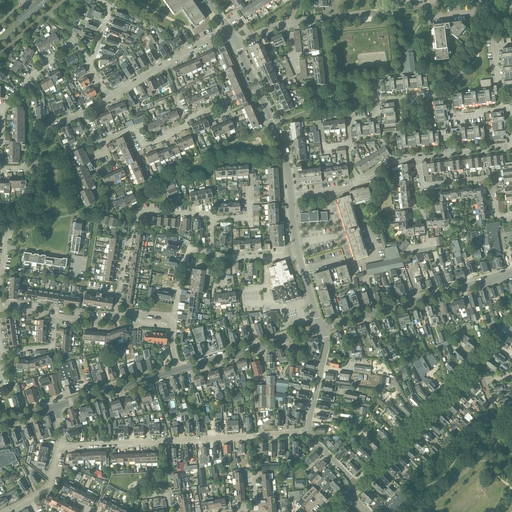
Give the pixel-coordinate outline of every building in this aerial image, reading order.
[(162,0),(174,16),(175,15),(182,10),(194,27),(204,20),(190,0),(162,0)] [(241,11),(243,9),(246,7),(243,4),(240,0),(239,0),(233,4),(236,9),(238,7),(241,11)] [(246,7),(243,9),(244,10),(241,12),(246,19),(275,0),(257,0),(258,1),(255,2),(253,0),(252,0),(251,1),(253,4),(251,5),(250,5),(250,4),(248,6),(248,7),(246,8),(246,7)] [(329,2),(317,2),(317,8),(314,8),(315,13),(321,12),(321,7),(327,7),(328,7),(329,2)] [(130,15),(125,13),(117,10),(115,16),(128,20),(130,15)] [(131,17),(141,22),(143,18),(134,13),(131,17)] [(125,25),(113,20),(112,24),(113,25),(112,27),(123,31),(125,25)] [(97,25),(89,23),(87,22),(85,27),(95,31),(97,25)] [(445,27),(446,37),(451,36),(452,36),(457,39),(460,36),(463,32),(466,28),(461,24),(461,23),(462,23),(462,22),(453,23),(454,24),(451,24),(449,24),(445,25),(443,25),(432,26),(434,44),(435,50),(436,58),(436,61),(438,61),(449,60),(448,56),(445,27)] [(110,28),(108,33),(118,37),(119,35),(121,36),(122,33),(110,28)] [(51,33),(52,35),(50,36),(49,36),(54,44),(59,41),(59,42),(59,41),(57,38),(59,36),(56,30),(51,33)] [(281,35),(276,37),(280,46),(285,44),(283,39),(284,39),(286,38),(283,32),(281,34),(281,35)] [(83,33),(82,37),(84,38),(83,39),(91,41),(93,36),(85,33),(83,33)] [(176,39),(173,40),(178,48),(183,45),(180,40),(181,39),(182,38),(179,33),(177,35),(177,36),(175,37),(175,38),(176,39)] [(148,37),(152,44),(153,45),(157,42),(153,34),(148,37)] [(45,38),(49,47),(50,47),(49,47),(54,44),(49,36),(45,39),(45,38)] [(276,37),(271,39),(267,40),(267,39),(262,41),(264,45),(264,46),(272,42),(275,48),(280,46),(276,37)] [(40,41),(45,50),(45,49),(49,47),(45,38),(44,38),(45,39),(40,41)] [(107,38),(105,43),(116,47),(118,42),(107,38)] [(178,48),(173,40),(171,42),(170,40),(168,41),(167,40),(165,41),(168,47),(170,45),(173,51),(178,48)] [(45,50),(40,41),(36,44),(35,44),(40,52),(41,53),(43,52),(43,51),(44,49),(45,50)] [(261,43),(251,48),(260,67),(259,68),(262,67),(270,63),(261,43)] [(148,46),(151,52),(146,54),(151,63),(158,60),(153,51),(155,49),(153,45),(152,44),(151,44),(150,45),(148,46)] [(164,44),(158,48),(163,57),(169,53),(164,44)] [(220,55),(229,51),(228,51),(226,46),(227,46),(226,46),(224,47),(218,49),(218,50),(220,54),(220,55)] [(109,55),(112,56),(114,51),(111,50),(104,47),(102,53),(109,55)] [(23,53),(32,58),(31,58),(34,53),(27,48),(26,48),(24,53),(23,53)] [(506,91),(511,90),(511,53),(511,52),(511,48),(501,50),(502,50),(503,53),(502,54),(503,60),(504,60),(504,67),(503,67),(504,74),(505,74),(506,81),(505,81),(506,87),(507,87),(507,91),(506,91)] [(136,60),(141,69),(147,66),(141,55),(143,54),(141,50),(139,52),(140,53),(137,55),(139,58),(136,60)] [(206,52),(210,61),(211,61),(210,61),(215,59),(211,50),(207,52),(206,52)] [(117,59),(124,55),(122,52),(121,51),(115,54),(117,59)] [(229,51),(220,55),(222,59),(222,60),(231,56),(230,56),(228,51),(229,51)] [(202,54),(201,54),(205,63),(210,61),(206,52),(206,53),(202,55),(202,54)] [(32,58),(23,53),(21,57),(20,57),(21,57),(29,62),(31,58),(32,58)] [(402,54),(404,73),(414,72),(413,53),(412,53),(403,54),(402,54)] [(196,57),(197,59),(200,65),(201,68),(200,65),(205,63),(201,54),(201,55),(197,57),(196,57)] [(77,60),(76,58),(76,57),(76,56),(74,56),(74,55),(68,59),(65,61),(67,64),(70,63),(70,64),(71,64),(77,60)] [(224,65),(233,61),(233,60),(233,61),(231,56),(222,60),(224,64),(224,65)] [(29,62),(21,57),(20,57),(20,58),(18,62),(15,60),(15,61),(16,61),(18,62),(23,66),(26,67),(28,62),(28,63),(29,62)] [(136,72),(141,69),(136,60),(133,61),(131,58),(129,59),(136,72)] [(192,61),(196,70),(197,70),(196,70),(201,68),(200,65),(197,59),(193,61),(192,61)] [(18,62),(16,61),(13,65),(12,65),(13,66),(21,70),(23,66),(26,67),(23,66),(18,62)] [(187,63),(187,64),(191,72),(192,72),(196,70),(192,61),(188,63),(187,63)] [(233,61),(224,65),(226,69),(224,70),(224,71),(226,69),(233,67),(235,66),(233,61)] [(271,63),(270,63),(262,67),(259,68),(262,67),(264,72),(273,68),(271,63)] [(182,66),(186,74),(187,74),(191,72),(187,64),(183,65),(182,65),(182,66)] [(21,70),(13,66),(10,70),(9,70),(18,75),(20,70),(21,71),(21,70)] [(112,73),(111,71),(114,69),(112,66),(109,68),(102,72),(104,73),(103,74),(104,76),(105,76),(112,73)] [(121,68),(123,71),(127,77),(129,76),(129,77),(131,76),(131,75),(132,74),(128,68),(126,69),(124,66),(121,68)] [(177,68),(181,76),(181,77),(182,76),(186,74),(182,66),(178,68),(178,67),(177,68)] [(235,71),(233,67),(226,69),(224,71),(226,75),(235,72),(235,71)] [(76,71),(74,73),(77,78),(85,73),(82,68),(76,71)] [(173,70),(172,70),(176,79),(177,79),(176,78),(181,76),(177,68),(173,70)] [(276,73),(273,68),(264,72),(266,77),(276,73)] [(0,80),(3,82),(3,81),(7,84),(9,80),(11,76),(7,74),(0,69),(0,80)] [(57,71),(52,73),(57,81),(62,79),(57,70),(57,71)] [(228,80),(237,77),(237,76),(235,72),(226,75),(226,76),(228,80)] [(57,81),(52,73),(48,76),(47,76),(49,78),(52,84),(54,86),(52,84),(57,81)] [(278,78),(276,73),(266,77),(268,82),(278,78)] [(120,78),(117,74),(107,80),(110,84),(120,78)] [(159,77),(165,87),(169,85),(167,82),(163,75),(159,77)] [(120,78),(110,84),(112,87),(122,81),(123,83),(126,80),(123,76),(120,78)] [(79,86),(88,81),(86,77),(74,83),(76,87),(79,85),(79,86)] [(160,90),(165,87),(159,77),(156,79),(160,86),(157,88),(159,91),(160,90)] [(237,77),(228,80),(228,81),(229,81),(231,85),(230,85),(239,82),(239,81),(239,82),(237,77)] [(428,88),(427,81),(426,77),(426,78),(423,78),(423,77),(416,78),(416,79),(409,80),(409,79),(402,79),(402,80),(402,81),(395,81),(395,80),(389,81),(389,82),(385,82),(385,81),(386,93),(390,92),(390,91),(396,90),(396,91),(404,90),(404,89),(410,89),(410,90),(418,89),(418,88),(423,87),(423,88),(428,88)] [(52,84),(49,78),(44,81),(49,89),(53,86),(54,86),(52,84)] [(280,83),(278,78),(268,82),(271,87),(280,83)] [(49,89),(44,81),(39,84),(39,83),(44,92),(44,91),(49,89)] [(88,81),(79,86),(80,87),(78,88),(80,90),(89,85),(88,84),(90,83),(89,83),(88,81)] [(149,88),(146,90),(149,96),(154,94),(153,91),(156,90),(153,81),(147,83),(149,88)] [(230,92),(233,90),(242,87),(241,86),(239,82),(230,85),(227,87),(230,92)] [(209,86),(210,88),(214,97),(215,97),(214,97),(219,95),(216,87),(217,86),(215,83),(209,86)] [(275,87),(277,92),(286,88),(284,83),(275,87)] [(142,86),(137,89),(140,97),(141,97),(142,99),(143,98),(144,101),(146,100),(146,99),(148,98),(147,96),(146,96),(145,94),(146,94),(142,86)] [(242,87),(233,90),(233,91),(235,95),(235,96),(244,92),(244,91),(243,91),(241,87),(242,87)] [(453,97),(454,108),(459,107),(459,106),(464,106),(464,107),(472,106),(472,105),(478,104),(478,105),(486,104),(486,103),(491,102),(491,103),(496,103),(495,100),(497,100),(498,99),(496,87),(493,87),(494,93),(491,93),(491,92),(484,93),(484,94),(477,95),(477,94),(470,94),(471,95),(464,96),(463,96),(463,95),(457,96),(457,97),(454,98),(453,97)] [(86,96),(94,92),(92,88),(89,90),(89,89),(89,88),(84,91),(84,92),(81,93),(83,96),(85,95),(86,96)] [(205,91),(209,100),(209,99),(214,97),(214,98),(214,97),(210,88),(210,89),(206,91),(205,91)] [(288,93),(286,88),(277,92),(279,97),(288,93)] [(201,93),(200,93),(204,102),(205,102),(204,101),(209,99),(209,100),(205,91),(201,93)] [(94,92),(86,96),(87,98),(86,99),(87,102),(88,101),(89,101),(94,98),(94,97),(96,95),(94,92)] [(237,100),(246,97),(246,96),(244,92),(235,96),(232,97),(233,99),(236,98),(237,100)] [(126,96),(127,98),(126,99),(128,101),(126,102),(129,108),(131,107),(137,104),(135,102),(130,93),(126,96)] [(204,102),(200,93),(196,95),(195,95),(199,104),(200,104),(199,104),(204,102)] [(288,93),(279,97),(281,102),(290,98),(288,93)] [(191,97),(190,97),(194,106),(195,106),(194,106),(199,104),(195,95),(191,97)] [(66,99),(67,100),(68,103),(68,104),(70,107),(71,107),(72,110),(77,107),(75,103),(76,103),(74,100),(72,97),(70,99),(69,97),(66,99)] [(194,106),(190,97),(186,100),(185,99),(189,108),(190,108),(189,108),(194,106)] [(243,108),(243,109),(250,106),(249,105),(248,103),(248,102),(246,97),(237,100),(237,101),(239,105),(239,106),(242,104),(242,105),(243,108)] [(293,103),(290,98),(281,102),(283,107),(293,103)] [(62,104),(57,105),(59,114),(65,112),(63,106),(65,105),(63,100),(61,100),(62,104)] [(151,101),(145,104),(147,109),(153,107),(151,101)] [(435,123),(447,122),(446,118),(445,118),(444,111),(445,111),(445,105),(443,105),(443,101),(444,101),(433,102),(433,106),(434,106),(435,106),(435,112),(434,112),(435,120),(436,120),(436,122),(435,123)] [(54,116),(59,114),(57,105),(55,102),(50,103),(47,104),(49,111),(52,110),(54,116)] [(118,105),(117,105),(121,114),(122,114),(121,114),(126,112),(123,103),(122,103),(118,105)] [(293,103),(283,107),(286,112),(295,108),(293,103)] [(394,107),(394,103),(383,105),(384,105),(384,108),(383,108),(384,115),(385,115),(386,122),(385,122),(385,126),(396,124),(395,124),(395,121),(396,121),(395,113),(394,113),(393,108),(394,107)] [(113,107),(112,107),(116,116),(117,116),(116,116),(121,114),(117,105),(113,107)] [(244,109),(246,114),(254,110),(252,105),(250,106),(243,109),(244,109)] [(111,118),(112,121),(112,120),(111,118),(116,116),(112,107),(108,109),(108,112),(111,118)] [(13,142),(13,143),(18,143),(23,143),(23,142),(23,136),(22,136),(22,133),(23,133),(22,125),(22,122),(22,119),(22,115),(22,112),(22,109),(23,108),(13,108),(13,112),(14,112),(14,115),(13,115),(13,119),(14,119),(14,122),(13,122),(14,122),(14,125),(13,125),(13,133),(14,133),(14,136),(13,136),(13,142)] [(112,121),(111,118),(108,112),(108,109),(107,109),(108,112),(104,114),(103,114),(108,125),(110,124),(109,122),(112,120),(112,121)] [(179,119),(175,110),(171,112),(170,112),(174,121),(179,119)] [(254,110),(246,114),(245,114),(246,114),(248,118),(256,115),(254,110),(255,110),(254,110)] [(174,121),(170,112),(165,114),(169,123),(174,121)] [(494,142),(505,140),(504,140),(503,137),(504,136),(504,130),(503,130),(502,130),(502,123),(503,123),(502,116),(501,116),(501,113),(502,113),(502,112),(490,114),(491,118),(492,118),(493,123),(492,124),(492,132),(494,132),(494,137),(493,137),(494,142)] [(99,116),(98,116),(102,125),(103,125),(105,124),(106,126),(108,125),(103,114),(99,116)] [(160,116),(161,119),(164,125),(165,128),(164,125),(169,123),(165,114),(161,116),(160,116)] [(257,115),(256,115),(248,118),(248,119),(250,124),(258,120),(256,115),(257,115)] [(102,125),(98,116),(94,118),(93,118),(99,130),(101,129),(100,126),(102,125)] [(156,121),(160,130),(160,129),(165,127),(165,128),(164,125),(161,119),(160,116),(161,119),(157,121),(156,121)] [(201,121),(200,121),(204,130),(205,130),(204,130),(209,128),(205,119),(205,120),(201,122),(201,121)] [(259,120),(258,120),(250,124),(252,129),(261,125),(259,120)] [(151,123),(155,132),(160,130),(156,121),(152,123),(151,123)] [(204,130),(200,121),(200,122),(196,124),(196,123),(195,124),(199,133),(200,132),(199,132),(204,130)] [(225,123),(229,132),(234,130),(230,121),(225,123)] [(77,126),(73,128),(75,132),(79,131),(79,133),(81,132),(82,133),(85,132),(84,131),(84,130),(81,122),(76,124),(77,126)] [(150,134),(155,132),(151,123),(147,125),(146,125),(150,134)] [(229,132),(225,123),(220,125),(224,134),(229,132)] [(380,135),(380,127),(379,123),(379,125),(375,125),(375,124),(369,125),(369,126),(362,127),(361,126),(355,126),(355,128),(352,128),(352,127),(351,127),(353,138),(357,138),(357,137),(362,136),(362,137),(371,136),(371,135),(370,135),(376,134),(376,135),(380,135)] [(190,126),(194,135),(195,136),(200,134),(199,133),(195,124),(193,125),(191,126),(190,126)] [(224,134),(220,125),(216,127),(215,127),(219,136),(224,134)] [(64,129),(63,130),(68,142),(74,140),(72,136),(73,136),(69,126),(64,128),(64,129)] [(219,136),(215,127),(215,128),(210,130),(210,129),(210,130),(214,138),(219,136)] [(481,139),(485,139),(484,127),(483,127),(483,128),(480,129),(480,128),(473,129),(473,130),(466,130),(466,129),(464,130),(460,130),(460,131),(456,132),(456,131),(457,142),(461,142),(461,140),(467,140),(467,141),(475,140),(475,139),(481,138),(481,139)] [(396,138),(397,149),(402,148),(402,147),(407,147),(407,148),(416,147),(416,146),(421,145),(421,146),(429,145),(429,144),(435,143),(435,145),(439,144),(438,133),(437,133),(437,134),(434,134),(434,133),(427,134),(428,135),(420,136),(420,135),(414,136),(414,137),(407,138),(406,136),(400,137),(400,138),(397,139),(397,138),(396,138)] [(194,145),(190,136),(189,136),(190,137),(185,139),(189,147),(193,145),(194,145)] [(127,142),(124,137),(116,141),(118,146),(127,142)] [(181,137),(179,138),(180,141),(184,149),(188,147),(189,147),(185,139),(185,138),(184,139),(182,140),(181,137)] [(185,152),(184,149),(180,141),(179,141),(175,143),(176,145),(179,151),(180,154),(185,152)] [(120,151),(129,147),(127,142),(118,146),(119,148),(117,149),(118,152),(120,151)] [(179,154),(180,154),(179,151),(176,145),(175,143),(174,143),(176,145),(171,147),(175,156),(179,154)] [(380,149),(385,158),(390,155),(387,152),(390,150),(387,145),(380,149)] [(131,152),(129,147),(120,151),(122,156),(131,152)] [(175,156),(171,147),(166,149),(170,158),(174,156),(175,156)] [(75,169),(75,170),(81,184),(82,184),(84,187),(83,187),(84,191),(79,193),(80,193),(81,197),(82,196),(84,199),(83,200),(84,200),(85,203),(84,203),(86,207),(86,208),(95,204),(95,203),(93,200),(91,197),(92,196),(91,196),(90,193),(89,189),(93,187),(91,183),(90,180),(84,166),(88,164),(87,160),(86,160),(85,157),(85,156),(83,153),(84,153),(82,149),(73,153),(75,157),(76,156),(77,160),(76,160),(77,160),(79,163),(78,164),(79,167),(75,169)] [(161,151),(165,160),(169,158),(170,158),(166,149),(166,150),(161,152),(161,151)] [(385,158),(380,149),(375,152),(380,161),(385,158)] [(150,153),(150,154),(153,162),(154,163),(154,162),(158,160),(156,154),(155,151),(155,152),(150,154),(150,153)] [(156,154),(158,160),(159,163),(160,162),(164,160),(165,160),(161,151),(161,152),(156,154),(155,151),(156,154)] [(125,161),(133,157),(131,152),(122,156),(123,158),(121,159),(122,162),(125,161)] [(380,161),(375,152),(370,155),(376,164),(380,161)] [(145,156),(148,165),(149,165),(149,164),(153,162),(150,154),(145,156)] [(506,198),(506,201),(511,201),(511,204),(511,162),(503,164),(502,155),(499,155),(499,154),(493,155),(487,155),(486,156),(486,157),(484,157),(481,157),(480,156),(474,157),(468,158),(468,159),(465,159),(462,160),(461,159),(461,158),(455,159),(449,160),(449,161),(446,161),(443,162),(443,161),(442,161),(436,161),(430,162),(430,163),(427,163),(427,162),(425,162),(425,161),(422,161),(423,164),(422,164),(423,176),(426,176),(426,182),(427,183),(430,183),(432,182),(431,174),(438,173),(444,172),(444,176),(443,176),(443,181),(446,181),(446,176),(447,175),(449,175),(450,180),(453,180),(452,175),(451,175),(450,172),(456,171),(463,170),(463,173),(463,174),(462,174),(462,179),(464,179),(465,178),(465,173),(466,173),(468,173),(469,178),(472,178),(471,172),(470,173),(469,169),(475,169),(482,168),(482,171),(480,171),(481,177),(484,176),(484,171),(485,171),(487,171),(487,176),(490,175),(490,170),(489,170),(488,167),(494,167),(500,166),(501,171),(503,170),(503,177),(504,183),(501,183),(501,182),(495,182),(496,185),(501,185),(501,186),(501,188),(496,189),(497,192),(502,191),(502,190),(505,189),(505,195),(506,198)] [(307,160),(307,155),(297,156),(298,166),(296,166),(297,171),(302,170),(301,161),(307,160)] [(376,164),(370,155),(366,158),(371,167),(376,164)] [(135,162),(133,157),(125,161),(127,166),(129,165),(135,162)] [(371,167),(366,158),(361,161),(366,169),(371,167)] [(135,162),(129,165),(131,170),(140,166),(137,161),(135,162)] [(366,169),(361,161),(354,165),(357,170),(360,169),(362,172),(366,169)] [(140,166),(131,170),(133,175),(142,171),(140,166)] [(268,175),(278,175),(278,169),(274,169),(274,166),(268,167),(268,175)] [(125,177),(122,169),(117,171),(120,180),(125,177)] [(299,172),(300,184),(300,183),(321,181),(321,182),(322,182),(321,178),(320,169),(299,172)] [(116,171),(112,173),(115,182),(120,180),(117,171),(116,171)] [(142,171),(133,175),(136,180),(144,176),(142,171)] [(111,174),(107,176),(110,184),(115,182),(112,173),(111,173),(111,174)] [(105,186),(110,184),(107,176),(102,178),(101,178),(105,187),(106,186),(105,186)] [(136,180),(138,185),(146,181),(144,176),(136,180)] [(165,187),(167,192),(175,189),(172,181),(162,186),(163,188),(164,188),(164,187),(165,187)] [(462,199),(470,198),(469,189),(469,186),(463,186),(463,190),(461,190),(462,199)] [(480,189),(478,189),(478,198),(484,198),(484,195),(487,195),(486,186),(480,186),(480,189)] [(449,201),(457,200),(455,187),(452,188),(453,191),(450,192),(448,193),(449,201)] [(372,200),(369,188),(364,189),(364,188),(358,190),(357,189),(355,189),(355,190),(351,192),(351,191),(349,191),(349,192),(350,196),(338,200),(339,204),(337,204),(339,211),(338,211),(339,213),(340,213),(341,217),(340,217),(341,220),(342,219),(343,223),(342,224),(343,226),(344,226),(345,230),(344,230),(345,232),(346,232),(347,236),(346,236),(346,238),(348,238),(349,242),(348,242),(348,244),(350,244),(351,248),(350,249),(350,251),(351,250),(353,255),(352,255),(352,257),(353,257),(355,261),(368,257),(359,228),(352,206),(372,200)] [(178,195),(175,189),(167,192),(169,196),(167,197),(168,198),(168,199),(178,195)] [(472,189),(469,189),(470,198),(474,198),(476,198),(478,198),(478,189),(472,190),(472,189)] [(205,204),(207,204),(205,190),(199,192),(201,201),(204,200),(205,204)] [(440,200),(440,203),(448,202),(449,201),(448,193),(442,193),(442,191),(436,191),(437,201),(440,200)] [(120,193),(122,198),(126,207),(131,204),(127,196),(125,197),(123,192),(120,193)] [(127,196),(131,204),(132,204),(136,202),(135,198),(132,193),(127,196)] [(195,207),(197,206),(194,193),(189,194),(190,198),(190,203),(194,202),(195,207)] [(179,198),(178,195),(168,199),(169,201),(171,200),(173,205),(181,201),(179,198)] [(122,198),(117,200),(121,209),(126,207),(122,198)] [(121,209),(117,200),(112,202),(116,211),(121,209)] [(327,221),(327,212),(318,213),(318,212),(309,212),(309,214),(300,214),(300,223),(327,221)] [(455,212),(449,213),(442,214),(443,219),(448,224),(451,220),(451,215),(456,215),(455,212)] [(484,220),(485,220),(487,220),(487,217),(491,217),(491,214),(478,215),(479,220),(477,223),(479,225),(479,226),(480,226),(481,226),(481,225),(485,225),(484,220)] [(100,224),(107,226),(110,216),(108,215),(107,217),(103,216),(100,224)] [(141,225),(149,226),(150,215),(147,215),(147,217),(142,217),(141,225)] [(110,216),(107,226),(114,228),(117,220),(112,219),(112,218),(112,217),(110,216)] [(156,227),(163,227),(164,217),(162,216),(162,218),(157,218),(156,227)] [(176,220),(171,219),(170,228),(178,228),(178,218),(176,218),(176,220)] [(442,220),(437,220),(438,227),(439,233),(440,233),(441,233),(440,228),(445,228),(448,224),(443,219),(442,220)] [(83,232),(81,231),(82,223),(78,223),(78,224),(73,223),(72,230),(83,232)] [(407,228),(407,223),(400,223),(398,223),(394,224),(394,226),(399,226),(399,230),(403,234),(408,228),(407,228)] [(283,226),(279,226),(270,227),(272,249),(284,248),(284,247),(283,247),(282,226),(283,226)] [(408,228),(403,234),(407,237),(412,236),(412,241),(415,241),(414,235),(413,228),(408,228)] [(82,239),(83,232),(72,230),(71,237),(82,239)] [(476,232),(470,233),(472,243),(478,242),(476,232)] [(222,242),(222,246),(227,247),(228,244),(230,244),(231,240),(231,238),(229,237),(229,234),(225,234),(224,236),(222,236),(221,238),(220,240),(222,242)] [(175,242),(176,238),(166,236),(164,245),(178,248),(179,243),(176,242),(175,242)] [(82,239),(71,237),(71,238),(72,238),(71,245),(79,246),(80,239),(82,239)] [(256,249),(265,249),(265,246),(261,246),(261,239),(255,239),(256,249)] [(78,253),(79,246),(71,245),(70,252),(78,253)] [(162,254),(173,256),(173,252),(174,252),(177,253),(177,252),(178,252),(179,248),(178,248),(164,245),(167,246),(166,250),(163,249),(162,254)] [(395,270),(404,268),(401,258),(396,247),(384,249),(385,258),(383,259),(383,262),(366,266),(368,276),(389,271),(391,279),(397,277),(395,270)] [(482,259),(480,255),(479,250),(473,252),(475,261),(482,259)] [(31,254),(23,253),(23,259),(22,259),(21,262),(29,263),(31,254)] [(34,256),(31,255),(31,254),(29,263),(37,264),(38,255),(34,254),(34,256)] [(38,255),(37,264),(44,265),(45,256),(41,256),(41,257),(38,256),(38,255)] [(45,256),(44,265),(51,266),(52,258),(45,257),(45,256)] [(408,257),(402,259),(404,266),(411,264),(408,257)] [(52,258),(51,266),(58,267),(59,259),(52,258)] [(503,267),(502,263),(503,263),(502,260),(501,260),(501,258),(494,260),(497,269),(503,267)] [(62,260),(59,259),(58,267),(65,268),(67,259),(62,259),(62,260)] [(165,259),(164,265),(168,265),(168,266),(175,267),(176,266),(176,264),(176,261),(172,260),(172,259),(169,259),(169,260),(165,259)] [(273,296),(272,297),(274,301),(275,301),(275,302),(284,298),(285,303),(286,302),(286,304),(291,302),(290,301),(291,301),(292,302),(296,301),(296,299),(297,300),(301,299),(301,298),(301,297),(298,287),(297,287),(296,285),(297,285),(295,281),(295,280),(294,276),(293,276),(293,275),(291,276),(290,271),(289,271),(290,270),(288,266),(287,266),(287,265),(288,265),(287,261),(286,261),(285,261),(277,263),(277,262),(276,263),(275,262),(273,263),(273,266),(268,267),(269,269),(268,270),(269,274),(270,274),(271,275),(270,275),(271,279),(271,280),(269,281),(270,285),(272,285),(273,285),(270,286),(272,290),(271,291),(270,292),(272,296),(273,296)] [(473,262),(469,263),(466,264),(467,266),(467,267),(468,270),(469,269),(470,274),(476,272),(473,262)] [(481,269),(479,270),(480,273),(482,273),(489,271),(486,262),(479,264),(481,269)] [(248,274),(245,274),(245,275),(245,278),(245,280),(252,280),(252,276),(257,276),(257,265),(248,265),(248,274)] [(350,278),(347,265),(314,275),(314,274),(313,275),(314,277),(317,288),(326,285),(350,278)] [(449,270),(444,271),(445,275),(447,283),(454,281),(451,272),(450,272),(450,271),(453,270),(451,266),(449,267),(449,270)] [(457,281),(464,279),(465,278),(463,271),(462,272),(462,269),(454,271),(455,274),(457,281)] [(193,270),(194,270),(191,292),(200,293),(204,294),(204,293),(202,293),(206,272),(207,272),(193,270)] [(111,283),(111,284),(114,284),(114,282),(111,282),(112,279),(111,279),(112,277),(100,276),(100,277),(103,277),(102,282),(111,283)] [(422,277),(416,279),(414,279),(415,284),(416,283),(417,287),(418,287),(419,291),(425,289),(423,282),(423,281),(422,277)] [(19,278),(19,279),(9,278),(9,283),(10,283),(10,286),(7,286),(7,290),(8,290),(8,296),(7,296),(7,300),(17,301),(22,301),(22,298),(17,297),(17,285),(18,285),(18,286),(18,287),(23,287),(23,278),(19,278)] [(434,287),(431,280),(429,281),(425,282),(427,290),(434,287)] [(401,281),(397,282),(397,284),(393,285),(395,292),(396,292),(397,296),(404,294),(407,293),(406,289),(403,290),(401,282),(401,281)] [(330,301),(326,285),(317,288),(318,287),(319,290),(318,291),(321,303),(322,303),(322,304),(325,317),(334,314),(333,311),(331,302),(330,302),(330,301)] [(502,286),(496,288),(499,295),(500,295),(500,297),(504,296),(503,294),(504,293),(504,291),(507,290),(506,285),(502,286)] [(395,298),(392,288),(392,286),(386,288),(390,300),(395,298)] [(380,289),(378,290),(377,287),(373,288),(374,291),(375,294),(377,302),(383,300),(381,292),(380,289)] [(494,288),(488,290),(490,297),(491,297),(492,299),(496,298),(494,288)] [(232,289),(229,289),(231,304),(239,303),(238,299),(236,299),(235,293),(232,293),(232,289)] [(220,304),(219,290),(216,290),(217,295),(214,295),(214,299),(211,300),(212,307),(215,306),(215,304),(220,304)] [(107,309),(111,309),(112,300),(113,300),(114,296),(105,294),(104,299),(106,299),(106,300),(90,297),(90,296),(92,297),(93,292),(83,291),(83,295),(84,295),(82,305),(86,306),(86,304),(89,305),(89,307),(93,308),(93,307),(100,308),(99,309),(104,310),(104,307),(107,307),(107,309)] [(485,291),(480,292),(483,301),(484,304),(489,302),(487,298),(489,298),(488,294),(486,295),(485,291)] [(159,292),(158,298),(161,298),(161,299),(169,300),(171,294),(166,293),(167,292),(163,292),(163,293),(159,292)] [(364,306),(370,304),(367,292),(361,294),(364,306)] [(360,307),(359,306),(356,295),(351,297),(350,295),(346,296),(348,302),(352,301),(354,309),(360,307)] [(478,319),(475,308),(477,307),(474,295),(472,295),(470,295),(470,296),(469,296),(471,303),(472,309),(469,310),(473,322),(476,321),(476,320),(478,319)] [(343,312),(349,310),(349,309),(346,298),(340,300),(343,312)] [(124,305),(124,306),(124,308),(132,309),(133,305),(135,306),(135,301),(139,302),(139,301),(127,299),(126,300),(126,303),(123,303),(122,305),(124,305)] [(459,302),(457,302),(459,309),(461,309),(461,310),(465,309),(464,304),(463,301),(462,299),(459,300),(459,302)] [(446,302),(440,304),(441,310),(440,310),(441,313),(442,315),(447,314),(448,317),(450,316),(450,313),(448,313),(446,302)] [(457,310),(459,309),(457,302),(451,304),(453,312),(457,311),(457,310)] [(428,308),(429,312),(428,313),(429,315),(430,319),(436,317),(436,315),(436,314),(436,311),(435,311),(433,307),(431,308),(430,307),(429,308),(428,308)] [(467,317),(463,318),(464,321),(468,320),(471,319),(469,310),(466,311),(467,317)] [(414,312),(413,312),(416,320),(417,320),(417,323),(416,323),(417,328),(421,327),(419,323),(422,322),(421,319),(422,318),(420,311),(417,311),(416,311),(414,311),(414,312)] [(250,322),(251,325),(254,324),(252,317),(259,316),(258,313),(248,314),(249,319),(250,322)] [(267,325),(274,323),(277,323),(276,313),(266,313),(266,314),(262,314),(262,315),(264,322),(267,322),(267,325)] [(407,328),(406,324),(403,315),(398,316),(402,330),(407,328)] [(482,316),(485,325),(491,324),(488,315),(482,316)] [(186,324),(187,324),(186,328),(192,328),(193,325),(195,325),(196,320),(183,318),(182,320),(187,321),(186,324)] [(384,321),(385,325),(382,326),(383,331),(387,330),(387,329),(388,332),(394,330),(393,327),(391,319),(388,320),(387,320),(386,320),(385,321),(384,321)] [(377,322),(371,324),(373,328),(372,329),(374,333),(376,336),(382,332),(381,330),(377,322)] [(274,323),(267,325),(270,334),(277,333),(274,323)] [(262,329),(260,324),(254,326),(256,331),(258,338),(264,336),(262,329)] [(365,325),(357,327),(359,336),(364,335),(364,336),(369,335),(367,330),(366,330),(365,325)] [(204,335),(203,327),(195,329),(195,334),(197,342),(196,343),(197,346),(200,355),(205,353),(204,348),(205,348),(203,344),(203,342),(206,341),(204,335)] [(120,330),(123,339),(129,337),(128,334),(130,334),(128,328),(120,330)] [(354,328),(347,330),(348,336),(349,336),(349,338),(352,337),(352,335),(356,334),(354,328)] [(248,340),(251,340),(251,339),(252,339),(250,334),(251,333),(249,329),(242,331),(245,341),(248,340)] [(132,346),(141,347),(141,344),(139,344),(136,344),(135,344),(135,331),(132,331),(132,346)] [(340,332),(334,334),(336,342),(339,341),(340,344),(343,343),(340,332)] [(437,334),(441,343),(446,341),(443,332),(437,334)] [(105,334),(104,342),(104,345),(113,344),(113,342),(110,333),(105,334)] [(146,342),(146,343),(166,345),(167,335),(149,333),(149,334),(149,335),(145,334),(144,342),(146,342)] [(223,334),(223,333),(219,334),(217,335),(217,336),(216,337),(217,340),(219,348),(220,348),(227,346),(225,338),(224,338),(223,334)] [(235,333),(229,334),(230,337),(231,341),(232,341),(233,345),(238,343),(236,335),(235,333)] [(463,340),(461,342),(465,345),(472,351),(477,344),(464,335),(462,338),(463,340)] [(503,339),(502,340),(508,345),(510,343),(511,344),(511,343),(511,338),(507,335),(504,339),(503,339)] [(316,357),(316,354),(313,355),(312,352),(318,350),(318,349),(317,344),(318,343),(317,339),(308,342),(309,346),(310,347),(307,347),(310,356),(311,360),(315,359),(315,358),(314,357),(316,357)] [(374,339),(370,341),(375,349),(378,348),(374,339)] [(6,346),(6,348),(9,348),(9,347),(18,346),(18,341),(21,341),(20,340),(9,341),(9,343),(8,343),(9,346),(6,346)] [(507,347),(508,345),(502,340),(500,344),(503,346),(502,346),(505,349),(506,349),(508,347),(507,347)] [(379,342),(377,344),(380,351),(381,350),(387,361),(386,362),(388,365),(398,360),(390,346),(383,349),(379,342)] [(141,344),(141,347),(144,360),(145,360),(146,362),(148,371),(154,369),(153,364),(154,364),(153,362),(153,360),(152,359),(156,358),(154,345),(141,344)] [(191,344),(187,345),(190,358),(195,356),(192,347),(191,344)] [(296,345),(290,347),(292,355),(299,354),(296,345)] [(70,353),(71,347),(61,347),(61,350),(58,350),(58,353),(61,353),(61,355),(65,355),(65,353),(70,353)] [(444,349),(448,359),(453,357),(450,347),(444,349)] [(460,352),(458,351),(457,349),(453,353),(457,357),(457,358),(458,359),(459,359),(462,362),(463,361),(464,360),(464,359),(465,359),(465,358),(466,358),(464,356),(460,352)] [(502,364),(502,363),(506,358),(504,356),(499,353),(498,354),(495,351),(494,353),(494,352),(492,354),(492,355),(492,356),(497,360),(502,364)] [(48,356),(43,357),(46,366),(52,364),(50,359),(51,359),(50,355),(49,352),(47,353),(48,356)] [(385,360),(381,353),(377,355),(381,362),(385,360)] [(140,356),(134,357),(138,373),(145,371),(143,362),(142,359),(141,360),(140,356)] [(433,360),(428,363),(428,362),(429,362),(427,356),(412,363),(423,382),(425,380),(423,375),(432,370),(437,367),(433,360)] [(18,357),(14,357),(14,364),(13,371),(16,372),(16,369),(22,370),(23,361),(18,360),(18,357)] [(41,368),(46,366),(43,357),(38,359),(41,368)] [(98,381),(99,386),(106,384),(103,374),(102,370),(103,370),(101,363),(102,363),(101,358),(98,359),(100,364),(97,365),(99,370),(91,373),(94,383),(98,381)] [(487,362),(485,364),(488,366),(487,367),(491,369),(491,368),(494,370),(497,365),(489,359),(489,360),(488,360),(487,361),(487,362)] [(240,361),(236,362),(240,376),(243,375),(241,368),(248,366),(246,360),(242,361),(242,360),(240,361)] [(28,361),(28,370),(36,369),(33,361),(28,361)] [(54,366),(57,374),(59,382),(62,381),(64,381),(66,388),(65,388),(64,388),(66,396),(73,393),(73,390),(72,386),(72,385),(75,384),(74,382),(78,381),(73,363),(72,361),(69,362),(69,364),(68,364),(67,363),(54,366)] [(332,361),(330,361),(330,363),(331,365),(330,367),(338,369),(338,368),(341,369),(342,366),(343,367),(344,364),(339,363),(332,361)] [(448,365),(446,367),(452,373),(452,372),(453,372),(454,371),(454,370),(456,368),(453,365),(451,362),(450,363),(448,361),(446,363),(448,365)] [(258,362),(255,363),(252,363),(253,367),(252,368),(253,370),(254,370),(255,376),(259,376),(262,375),(258,362)] [(130,375),(133,374),(134,374),(135,374),(136,373),(133,364),(133,363),(127,365),(129,372),(129,371),(130,375)] [(122,377),(125,376),(125,377),(127,376),(125,366),(118,368),(120,374),(121,374),(122,377)] [(237,383),(241,382),(238,371),(237,371),(238,372),(235,373),(233,366),(228,368),(232,381),(237,380),(237,383)] [(113,368),(107,370),(110,380),(116,379),(113,368)] [(225,384),(232,381),(231,378),(228,368),(223,369),(225,376),(223,377),(225,384)] [(414,368),(410,370),(418,384),(422,382),(414,368)] [(217,369),(213,371),(216,382),(221,381),(222,384),(225,384),(223,377),(220,378),(218,371),(217,371),(217,369)] [(211,383),(216,382),(213,371),(209,372),(209,373),(208,374),(210,380),(208,381),(210,388),(212,387),(211,383)] [(301,371),(300,376),(300,377),(303,377),(303,378),(312,379),(313,373),(304,372),(301,371)] [(349,378),(350,373),(340,371),(340,377),(339,380),(336,380),(336,384),(350,385),(352,385),(353,382),(350,382),(349,382),(349,378)] [(59,383),(59,382),(57,374),(47,377),(38,380),(40,388),(49,385),(51,390),(49,390),(51,397),(59,394),(56,383),(59,383)] [(207,389),(210,388),(208,381),(205,382),(203,375),(202,375),(202,374),(198,375),(201,386),(206,385),(207,389)] [(187,384),(185,376),(179,378),(181,386),(183,390),(188,389),(187,384)] [(275,386),(275,376),(267,377),(266,377),(267,383),(256,383),(256,386),(274,386),(275,386)] [(27,385),(32,383),(34,387),(37,386),(35,379),(26,381),(27,385)] [(425,380),(423,382),(422,382),(433,392),(435,390),(436,390),(436,389),(437,388),(435,386),(435,385),(432,382),(429,379),(428,381),(428,382),(427,383),(425,380)] [(276,394),(287,394),(288,382),(277,380),(276,386),(276,394)] [(406,382),(411,395),(415,394),(411,380),(406,382)] [(250,381),(242,383),(243,392),(251,391),(250,381)] [(309,389),(309,388),(310,387),(309,386),(310,384),(305,382),(300,381),(299,384),(289,382),(288,387),(300,390),(301,388),(308,389),(309,389)] [(158,384),(159,388),(162,398),(169,396),(165,382),(158,384)] [(468,386),(467,388),(470,391),(472,393),(473,393),(475,394),(478,390),(476,388),(477,388),(474,385),(473,385),(470,383),(470,384),(469,384),(468,385),(468,386)] [(493,387),(495,393),(495,395),(511,391),(510,388),(507,389),(506,388),(506,387),(504,388),(504,385),(501,386),(501,385),(493,387)] [(258,400),(258,408),(274,408),(274,386),(256,386),(256,400),(258,400)] [(418,387),(416,389),(419,392),(417,394),(424,401),(428,397),(426,395),(427,395),(418,387)] [(29,404),(27,404),(28,404),(38,401),(36,394),(35,389),(26,391),(29,404)] [(297,392),(296,395),(299,396),(298,398),(306,400),(306,399),(307,399),(307,397),(307,394),(303,393),(303,392),(300,391),(299,392),(297,392)] [(146,394),(145,394),(148,404),(151,403),(152,407),(154,406),(154,407),(157,406),(159,405),(157,398),(155,399),(152,400),(150,393),(149,392),(147,393),(146,394)] [(344,397),(345,398),(352,399),(357,400),(358,395),(345,392),(344,397)] [(462,394),(460,395),(468,402),(471,399),(469,397),(464,392),(463,392),(462,393),(462,394)] [(508,397),(507,398),(498,401),(500,406),(500,408),(511,403),(511,393),(510,394),(510,393),(507,393),(508,397)] [(143,406),(148,404),(145,394),(145,395),(144,394),(141,394),(141,396),(143,403),(140,403),(142,410),(143,413),(146,413),(145,409),(143,406)] [(275,398),(283,398),(282,405),(287,405),(287,394),(283,394),(275,394),(275,398)] [(20,395),(11,398),(14,408),(23,406),(20,395)] [(410,395),(409,396),(407,398),(409,401),(412,404),(417,409),(421,405),(416,400),(413,397),(410,395)] [(465,406),(468,402),(460,395),(459,397),(458,397),(457,397),(457,398),(457,399),(463,404),(464,404),(465,406)] [(130,399),(133,409),(136,408),(137,412),(139,411),(142,410),(140,403),(137,404),(135,397),(134,396),(132,397),(131,399),(130,399)] [(133,409),(130,399),(129,398),(126,399),(126,400),(126,402),(128,407),(125,408),(126,413),(127,415),(129,414),(128,410),(133,409)] [(116,402),(115,402),(118,411),(119,414),(121,413),(122,415),(124,414),(126,413),(125,408),(125,407),(122,408),(120,402),(120,400),(119,399),(116,400),(116,402)] [(115,412),(118,411),(115,402),(114,402),(113,401),(111,402),(110,403),(112,410),(109,411),(111,418),(116,416),(115,412)] [(100,403),(95,404),(98,414),(102,413),(104,419),(108,418),(106,412),(107,412),(104,402),(100,403)] [(477,402),(474,405),(480,412),(483,409),(477,402)] [(451,405),(450,406),(459,414),(462,411),(460,409),(457,406),(456,406),(453,403),(452,403),(451,403),(450,404),(451,405)] [(177,406),(177,407),(180,414),(181,414),(181,417),(189,414),(187,408),(183,409),(181,405),(177,406)] [(404,405),(401,409),(404,412),(409,418),(413,414),(408,408),(407,408),(404,405)] [(91,406),(86,408),(88,417),(91,416),(93,421),(98,420),(95,412),(93,413),(91,406)] [(457,417),(459,414),(450,406),(449,406),(448,407),(448,408),(451,411),(451,412),(454,415),(457,417)] [(86,418),(88,417),(86,408),(80,409),(82,416),(80,417),(82,423),(87,422),(86,418)] [(75,409),(67,411),(70,420),(66,421),(67,428),(75,426),(79,425),(75,409)] [(441,415),(440,415),(449,424),(452,421),(450,419),(447,416),(447,417),(443,413),(442,413),(441,414),(441,415)] [(468,423),(470,421),(472,418),(467,413),(463,418),(468,423)] [(449,424),(440,415),(440,416),(439,416),(438,417),(438,418),(442,421),(441,422),(444,425),(447,427),(449,424)] [(48,416),(44,418),(45,422),(44,422),(42,423),(43,427),(46,426),(46,428),(44,429),(44,432),(43,432),(45,439),(52,436),(52,437),(53,437),(50,425),(52,424),(50,417),(48,416)] [(293,424),(294,423),(301,424),(302,419),(293,417),(292,417),(286,416),(286,419),(286,425),(290,425),(290,423),(293,424)] [(392,424),(395,426),(398,429),(402,425),(397,419),(396,419),(395,418),(391,422),(392,424)] [(460,421),(465,426),(468,423),(463,418),(461,419),(460,421)] [(146,421),(147,428),(149,428),(150,435),(155,435),(154,425),(149,425),(149,421),(146,421)] [(453,424),(460,430),(463,428),(456,421),(453,424)] [(131,429),(134,429),(134,436),(139,436),(139,426),(139,424),(134,425),(134,423),(133,422),(131,422),(131,429)] [(154,423),(154,425),(155,435),(160,435),(160,432),(167,432),(165,424),(162,424),(162,422),(159,422),(159,423),(154,423)] [(440,437),(439,436),(437,434),(441,430),(433,423),(432,424),(431,424),(430,425),(430,426),(429,427),(434,431),(432,433),(437,438),(438,439),(440,437)] [(43,440),(52,437),(52,436),(45,439),(43,432),(42,432),(40,424),(38,424),(35,424),(35,425),(34,426),(37,437),(38,437),(38,438),(39,438),(39,437),(43,436),(43,437),(42,437),(43,440)] [(79,425),(75,426),(75,429),(68,431),(70,437),(80,434),(78,428),(83,427),(82,424),(79,425)] [(24,428),(24,429),(23,429),(24,432),(21,433),(23,441),(27,440),(28,439),(29,440),(30,440),(31,440),(31,439),(31,437),(32,437),(29,427),(27,428),(27,427),(26,427),(25,427),(24,428)] [(378,434),(377,436),(380,439),(382,437),(386,442),(391,437),(382,429),(378,433),(378,434)] [(423,433),(422,435),(430,443),(434,438),(432,436),(426,430),(426,431),(425,431),(424,431),(424,432),(423,433)] [(11,433),(12,435),(15,444),(16,443),(17,444),(18,444),(19,444),(19,443),(19,442),(19,441),(20,441),(17,431),(15,432),(15,431),(14,431),(13,431),(12,432),(12,433),(11,433)] [(0,448),(3,448),(3,447),(6,447),(7,445),(8,445),(8,444),(9,444),(8,443),(8,442),(7,442),(5,435),(3,436),(2,435),(1,435),(0,435),(0,436),(0,448)] [(350,440),(355,444),(359,440),(354,436),(350,440)] [(328,437),(324,441),(330,448),(334,452),(337,448),(339,446),(342,443),(338,439),(335,442),(334,443),(328,437)] [(373,439),(368,444),(373,448),(376,452),(380,448),(381,447),(373,439)] [(415,441),(424,450),(427,447),(424,445),(425,445),(421,442),(417,439),(416,439),(415,440),(415,441)] [(424,450),(415,441),(414,442),(413,442),(413,443),(413,444),(412,444),(416,447),(415,448),(419,451),(421,453),(424,450)] [(299,443),(292,443),(292,448),(292,451),(293,451),(293,454),(300,454),(299,449),(301,449),(301,446),(299,446),(299,443)] [(259,444),(259,446),(254,446),(255,452),(264,451),(264,457),(267,456),(267,451),(266,451),(266,444),(259,444)] [(218,447),(217,447),(217,446),(214,446),(214,447),(213,447),(214,459),(216,458),(216,460),(222,460),(221,450),(218,450),(218,448),(218,447)] [(358,458),(362,455),(368,461),(371,457),(366,451),(364,450),(362,448),(360,446),(356,449),(358,451),(355,455),(358,458)] [(184,463),(184,467),(185,471),(191,470),(190,464),(187,464),(186,461),(189,461),(189,457),(192,457),(191,448),(184,448),(185,457),(185,461),(183,461),(183,463),(184,463)] [(337,454),(338,456),(338,457),(339,458),(340,458),(341,458),(346,453),(347,451),(344,448),(342,449),(337,454)] [(408,448),(408,449),(407,449),(405,450),(405,451),(405,452),(410,457),(411,457),(413,459),(416,455),(414,453),(408,448)] [(14,455),(15,455),(14,452),(13,452),(13,453),(12,453),(12,451),(9,452),(9,450),(3,451),(3,452),(0,452),(0,468),(9,465),(12,463),(17,461),(14,455)] [(108,452),(100,452),(101,462),(105,461),(106,466),(109,466),(108,452)] [(309,466),(311,463),(313,462),(313,463),(316,460),(315,460),(319,457),(317,455),(317,454),(316,453),(315,453),(315,452),(304,462),(309,466)] [(401,456),(397,460),(403,465),(405,467),(406,467),(406,468),(407,468),(412,464),(412,463),(410,462),(405,457),(404,459),(401,456)] [(320,462),(315,467),(320,472),(327,465),(326,465),(327,464),(325,462),(325,463),(323,461),(320,463),(320,462)] [(412,463),(412,464),(418,469),(420,467),(414,461),(412,463)] [(302,462),(295,469),(297,471),(304,464),(302,462)] [(351,462),(347,466),(349,469),(354,474),(358,470),(353,465),(351,462)] [(391,465),(389,467),(398,476),(401,473),(399,471),(400,471),(392,464),(391,465)] [(396,479),(398,476),(389,467),(387,469),(388,469),(387,470),(394,477),(396,479)] [(406,468),(403,471),(410,477),(413,474),(414,474),(409,470),(407,468),(406,468)] [(309,471),(307,474),(307,479),(309,481),(307,482),(307,490),(308,490),(316,482),(319,486),(332,473),(328,469),(320,477),(311,469),(309,471)] [(233,479),(236,479),(243,479),(242,470),(234,471),(234,472),(232,472),(233,479)] [(261,472),(262,480),(270,480),(269,471),(261,472)] [(403,471),(401,473),(404,475),(408,479),(408,480),(410,477),(403,471)] [(32,477),(30,479),(34,486),(35,485),(36,486),(37,485),(37,484),(39,482),(37,478),(35,475),(34,474),(33,473),(31,475),(32,477)] [(380,478),(385,483),(387,485),(391,481),(389,479),(383,474),(382,475),(382,474),(380,476),(380,477),(380,478)] [(331,479),(340,488),(342,486),(340,484),(341,483),(337,478),(336,478),(334,476),(331,479)] [(16,482),(19,486),(23,493),(24,493),(26,492),(26,491),(28,490),(26,487),(27,486),(22,479),(16,482)] [(340,488),(331,479),(322,488),(325,491),(330,486),(334,490),(335,489),(337,491),(340,488)] [(376,481),(375,482),(374,482),(373,483),(373,484),(373,485),(376,488),(375,488),(377,489),(378,490),(382,494),(385,490),(382,486),(376,481)] [(62,490),(67,493),(71,486),(72,483),(70,482),(69,483),(67,482),(66,482),(62,490)] [(185,483),(174,485),(175,493),(180,492),(180,490),(186,488),(185,483)] [(299,492),(300,501),(299,501),(299,503),(303,507),(306,504),(318,492),(315,489),(318,485),(316,483),(313,486),(313,487),(308,492),(307,491),(299,492)] [(67,493),(72,495),(76,488),(71,486),(67,493)] [(388,488),(387,489),(390,492),(392,494),(394,492),(395,491),(390,486),(389,487),(388,488)] [(72,495),(78,498),(81,491),(76,488),(72,495)] [(4,494),(6,498),(17,493),(15,489),(4,494)] [(78,498),(83,500),(86,494),(87,491),(82,489),(81,491),(78,498)] [(318,495),(320,497),(318,498),(321,501),(322,499),(325,502),(326,502),(328,500),(329,498),(325,494),(326,493),(323,490),(318,495)] [(364,493),(364,494),(371,500),(372,500),(374,502),(379,507),(384,502),(378,496),(376,499),(371,494),(370,495),(367,491),(366,491),(365,491),(364,492),(364,493)] [(300,501),(299,492),(288,492),(289,502),(300,501)] [(83,500),(88,503),(91,496),(86,494),(83,500)] [(371,500),(364,494),(363,494),(362,495),(362,496),(366,500),(365,501),(368,504),(370,506),(374,502),(372,500),(371,500)] [(391,499),(382,508),(385,511),(391,511),(406,499),(401,494),(393,501),(391,499)] [(49,495),(46,500),(42,498),(39,500),(40,504),(48,508),(49,506),(54,498),(49,495)] [(98,500),(91,496),(88,503),(93,506),(94,503),(96,504),(98,500)] [(104,509),(108,502),(109,498),(104,496),(102,499),(99,506),(104,509)] [(59,500),(54,498),(49,506),(55,509),(59,500)] [(60,511),(64,503),(59,500),(55,509),(60,511)] [(111,501),(110,503),(108,502),(104,509),(109,511),(114,502),(111,501)] [(114,502),(109,511),(111,511),(115,511),(119,504),(114,501),(114,502)] [(65,511),(69,505),(64,503),(60,511),(61,511),(65,511)]
